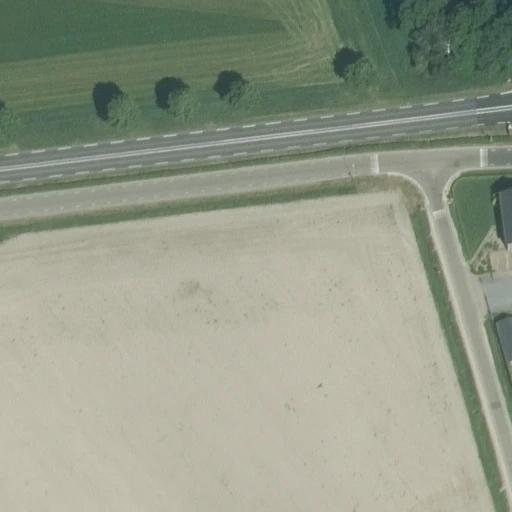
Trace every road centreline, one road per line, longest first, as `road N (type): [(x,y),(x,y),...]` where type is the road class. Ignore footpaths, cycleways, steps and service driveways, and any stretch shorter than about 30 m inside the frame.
road 1 (primary): [(0,170),(511,107)]
road 2 (unclassified): [(0,208),(422,160)]
road 3 (unclassified): [(511,468),(422,160)]
